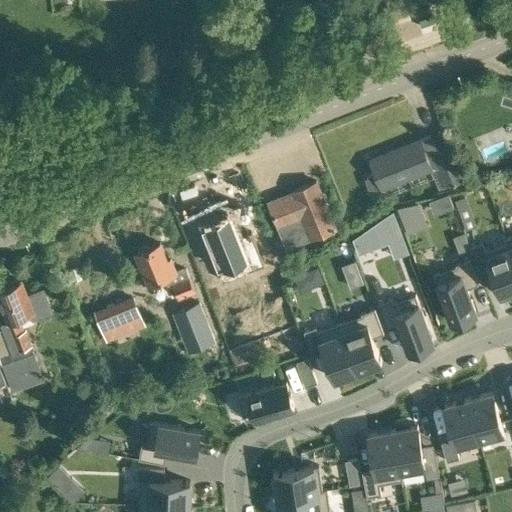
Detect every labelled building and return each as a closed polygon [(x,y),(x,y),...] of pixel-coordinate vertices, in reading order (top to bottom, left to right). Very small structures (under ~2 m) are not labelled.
[(371,173),(365,179),(369,188),(377,188),(381,186),(381,187),(438,164),(447,187),(462,181),(441,130),(370,158),(375,172),(371,173)] [(287,246),(335,227),(316,179),(291,189),(292,190),(268,200),(278,225),(278,226),(287,246)] [(455,200),(458,209),(469,205),(466,196),(455,200)] [(403,237),(393,210),(352,238),(358,254),(388,242),(403,237)] [(226,215),(211,221),(212,225),(201,229),(220,278),(258,263),(248,235),(236,240),(226,215)] [(465,232),(453,237),(459,252),(470,247),(470,246),(465,232)] [(138,249),(135,251),(148,282),(169,274),(178,296),(194,289),(188,275),(185,267),(176,271),(170,256),(166,258),(159,241),(148,246),(147,244),(138,248),(138,249)] [(482,242),(470,246),(470,247),(479,271),(491,267),(501,294),(511,289),(511,251),(508,242),(507,242),(485,250),(482,242)] [(456,265),(434,274),(452,321),(476,312),(467,288),(478,283),(469,259),(455,264),(456,265)] [(293,275),(299,292),(324,283),(318,266),(293,275)] [(0,285),(0,304),(6,321),(0,323),(2,329),(11,352),(0,355),(0,357),(1,360),(12,390),(45,378),(33,347),(26,329),(20,331),(16,319),(22,317),(29,314),(31,319),(52,310),(43,286),(25,293),(20,278),(0,285)] [(391,298),(378,303),(387,328),(399,323),(409,351),(433,342),(416,294),(393,302),(391,298)] [(132,317),(140,314),(133,298),(125,301),(132,317)] [(199,300),(172,311),(188,351),(215,340),(199,300)] [(362,314),(340,322),(358,370),(382,361),(372,336),(384,332),(375,307),(361,312),(362,314)] [(101,325),(110,322),(105,309),(96,313),(101,325)] [(144,324),(140,314),(132,317),(136,327),(144,324)] [(115,336),(110,322),(101,325),(107,339),(115,336)] [(316,327),(304,331),(313,356),(324,351),(335,378),(358,370),(340,322),(317,330),(316,327)] [(308,357),(296,362),(305,386),(317,382),(308,357)] [(287,381),(238,395),(245,420),(294,405),(287,381)] [(493,391),(468,398),(481,442),(505,436),(493,391)] [(452,432),(440,435),(447,461),(459,458),(457,449),(481,442),(468,398),(444,404),(452,432)] [(141,444),(139,458),(165,463),(167,450),(196,455),(200,430),(149,421),(145,445),(141,444)] [(417,424),(393,429),(401,474),(402,474),(425,470),(426,477),(439,475),(435,451),(423,453),(421,444),(417,424)] [(374,468),(362,470),(365,487),(367,496),(381,494),(379,483),(403,479),(402,474),(401,474),(393,429),(368,433),(374,468)] [(359,456),(347,458),(351,482),(364,480),(359,456)] [(319,465),(273,472),(277,497),(323,490),(322,489),(319,465)] [(138,466),(137,479),(139,479),(138,504),(189,506),(190,481),(164,480),(164,467),(138,466)] [(323,490),(277,497),(278,511),(332,511),(331,511),(327,488),(322,489),(323,490)] [(476,511),(474,499),(463,501),(464,511),(476,511)]
